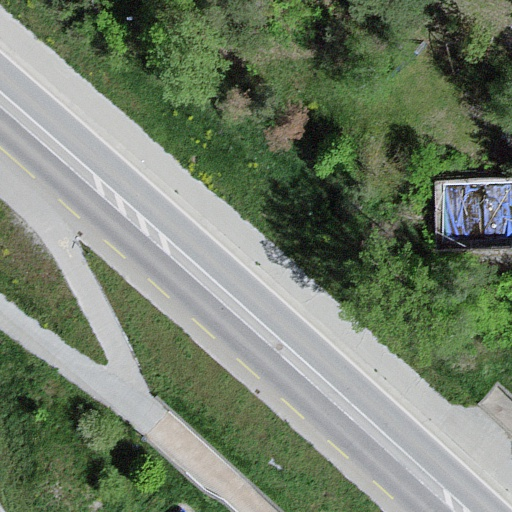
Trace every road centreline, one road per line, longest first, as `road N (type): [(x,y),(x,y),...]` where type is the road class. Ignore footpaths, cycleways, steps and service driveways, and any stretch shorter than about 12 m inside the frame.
road 1 (primary): [(490,511),(0,72)]
road 2 (primary): [(0,130),(422,511)]
